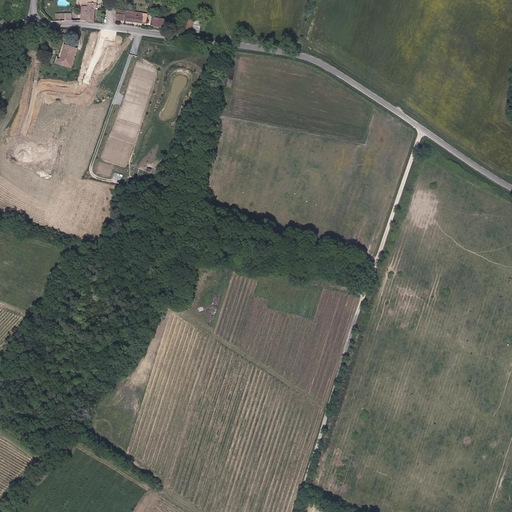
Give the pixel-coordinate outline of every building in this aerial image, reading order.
[(84,0),(84,7),(97,8),(97,0),(84,0)] [(84,15),(96,15),(97,8),(84,7),(84,12),(84,15)] [(116,21),(142,24),(143,14),(117,12),(116,21)] [(152,26),(164,27),(165,19),(153,18),(152,26)] [(190,30),(198,31),(199,20),(191,19),(190,30)] [(63,60),(70,61),(75,41),(68,40),(65,51),(63,60)] [(56,58),(63,60),(65,51),(61,51),(60,53),(57,53),(56,58)] [(17,154),(58,154),(58,148),(61,148),(62,144),(58,143),(58,141),(56,141),(46,141),(45,143),(33,142),(33,148),(18,148),(17,154)]
